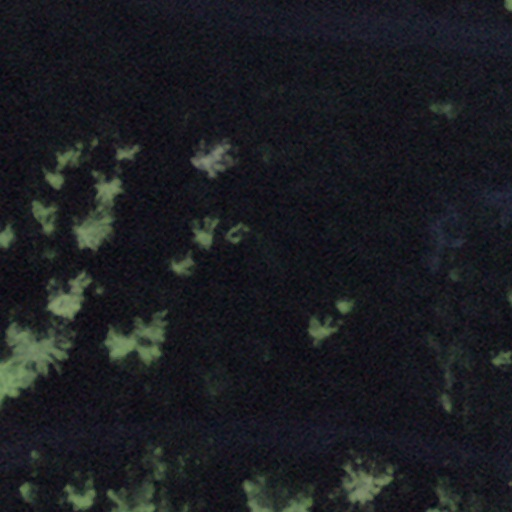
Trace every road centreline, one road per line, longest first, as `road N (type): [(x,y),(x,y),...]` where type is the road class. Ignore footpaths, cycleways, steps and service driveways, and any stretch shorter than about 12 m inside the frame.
road 1 (track): [(511,464),(392,426),(225,420),(0,458)]
road 2 (track): [(265,0),(511,47)]
